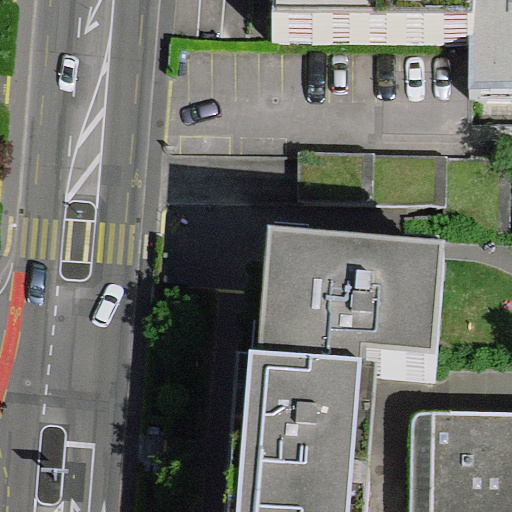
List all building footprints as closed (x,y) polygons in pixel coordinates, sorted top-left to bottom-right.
[(475,49),(479,0),(279,0),(276,45),(475,49)] [(474,101),(511,102),(511,0),(479,0),(475,49),(474,101)] [(443,160),(298,159),(298,203),(443,205),(443,160)] [(272,263),(262,389),(365,397),(366,377),(434,383),(435,370),(443,274),(272,263)] [(237,511),(358,511),(368,397),(365,397),(262,389),(247,388),(243,440),(237,511)] [(511,511),(511,424),(420,423),(416,427),(414,434),(411,511),(511,511)]
